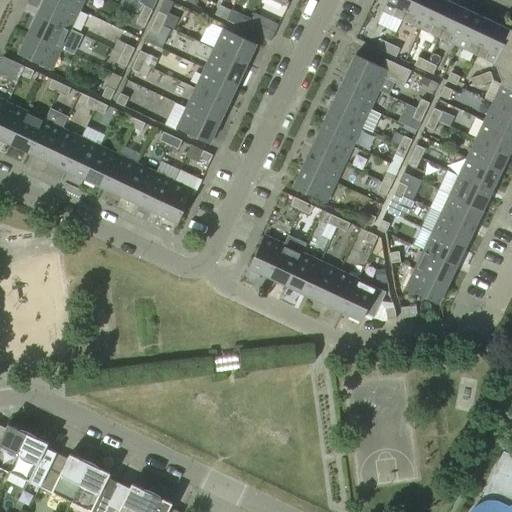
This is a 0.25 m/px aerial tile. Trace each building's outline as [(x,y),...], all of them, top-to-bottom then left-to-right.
[(58,0),(43,0),(37,14),(70,30),(79,10),(58,0)] [(58,0),(79,10),(84,0),(58,0)] [(387,0),(382,11),(402,20),(410,0),(387,0)] [(410,0),(402,20),(420,29),(433,0),(410,0)] [(444,0),(433,0),(420,29),(438,37),(454,4),(444,0)] [(454,4),(438,37),(457,46),(472,13),(454,4)] [(144,5),(139,14),(147,18),(152,9),(144,5)] [(219,8),(215,16),(226,21),(230,13),(219,8)] [(154,19),(153,21),(161,24),(162,22),(166,15),(158,11),(154,19)] [(472,13),(457,46),(463,49),(459,58),(469,63),(473,54),(475,55),(491,22),(472,13)] [(37,14),(28,33),(61,49),(70,30),(37,14)] [(139,14),(135,23),(143,27),(147,18),(139,14)] [(153,21),(148,30),(157,34),(161,24),(153,21)] [(491,22),(475,55),(493,63),(494,63),(510,30),(509,30),(491,22)] [(223,29),(213,49),(246,65),(256,44),(223,29)] [(493,63),(493,64),(495,65),(501,81),(500,84),(501,84),(511,88),(511,30),(510,29),(509,30),(510,30),(494,63),(493,63)] [(28,33),(18,54),(51,70),(61,49),(28,33)] [(381,39),(377,48),(386,52),(390,44),(381,39)] [(125,44),(121,53),(129,57),(133,48),(125,44)] [(399,47),(390,44),(386,52),(395,56),(399,47)] [(213,49),(204,69),(237,84),(246,65),(213,49)] [(139,50),(135,60),(143,63),(147,54),(139,50)] [(121,53),(116,62),(124,66),(129,57),(121,53)] [(355,55),(346,74),(379,90),(384,78),(403,87),(411,71),(385,59),(381,67),(355,55)] [(2,56),(0,60),(0,76),(16,84),(20,75),(24,67),(2,56)] [(418,56),(414,65),(423,69),(427,61),(418,56)] [(135,60),(130,69),(138,73),(143,63),(135,60)] [(436,65),(427,61),(423,69),(432,74),(436,65)] [(33,71),(24,67),(20,75),(29,79),(33,71)] [(204,69),(195,88),(228,104),(237,84),(204,69)] [(489,71),(471,78),(474,87),(493,80),(489,71)] [(111,72),(100,96),(109,100),(120,77),(111,72)] [(450,72),(446,80),(456,85),(460,76),(450,72)] [(346,74),(337,93),(370,108),(379,90),(346,74)] [(51,80),(47,88),(56,93),(61,84),(51,80)] [(71,89),(61,84),(56,93),(66,97),(71,89)] [(501,84),(492,102),(511,111),(511,88),(501,84)] [(444,86),(438,99),(446,103),(452,90),(444,86)] [(195,88),(186,108),(219,123),(228,104),(195,88)] [(119,93),(115,102),(123,106),(127,97),(119,93)] [(337,93),(328,111),(361,127),(370,108),(337,93)] [(90,98),(86,106),(95,110),(99,102),(90,98)] [(420,99),(416,108),(425,112),(429,103),(420,99)] [(99,102),(95,110),(103,114),(107,106),(99,102)] [(511,111),(492,102),(484,121),(511,134),(511,111)] [(7,103),(0,118),(0,139),(10,145),(26,111),(7,103)] [(186,108),(176,128),(209,144),(219,123),(186,108)] [(416,108),(412,118),(420,122),(425,112),(416,108)] [(434,108),(429,117),(438,121),(442,112),(434,108)] [(26,111),(10,145),(29,153),(44,120),(26,111)] [(328,111),(319,130),(353,146),(361,127),(328,111)] [(126,115),(122,123),(131,127),(135,119),(126,115)] [(429,117),(425,126),(434,130),(438,121),(429,117)] [(135,119),(131,127),(140,131),(144,123),(135,119)] [(44,120),(29,153),(47,162),(63,129),(44,120)] [(511,134),(484,121),(475,139),(508,155),(511,147),(511,134)] [(63,129),(47,162),(66,171),(81,137),(63,129)] [(319,130),(311,149),(344,164),(353,146),(319,130)] [(162,132),(159,140),(168,144),(172,137),(162,132)] [(403,136),(398,145),(407,149),(411,140),(403,136)] [(81,137),(66,171),(84,179),(100,146),(81,137)] [(172,137),(168,144),(177,149),(181,141),(172,137)] [(475,139),(466,158),(500,173),(508,155),(475,139)] [(398,145),(394,154),(403,158),(407,149),(398,145)] [(416,145),(411,154),(420,158),(424,149),(416,145)] [(100,146),(84,179),(103,188),(118,155),(100,146)] [(311,149),(302,167),(335,183),(344,164),(311,149)] [(203,151),(199,159),(208,164),(212,155),(203,151)] [(411,154),(407,163),(415,167),(420,158),(411,154)] [(118,155),(103,188),(121,197),(137,164),(118,155)] [(466,158),(458,176),(491,192),(500,173),(466,158)] [(137,164),(121,197),(140,206),(155,172),(137,164)] [(302,167),(293,187),(326,202),(335,183),(302,167)] [(155,172),(140,206),(158,214),(174,181),(155,172)] [(386,173),(381,182),(390,186),(394,177),(386,173)] [(458,176),(449,195),(482,210),(491,192),(458,176)] [(174,181),(158,214),(177,223),(193,190),(174,181)] [(381,182),(377,191),(386,195),(390,186),(381,182)] [(402,195),(407,186),(398,182),(394,191),(402,195)] [(394,191),(390,200),(398,204),(402,195),(394,191)] [(449,195),(440,213),(474,229),(482,210),(449,195)] [(294,197),(290,206),(299,210),(303,202),(294,197)] [(303,202),(299,210),(309,215),(313,206),(303,202)] [(371,226),(375,217),(367,213),(363,222),(371,226)] [(440,213),(432,232),(465,247),(474,229),(440,213)] [(331,215),(327,223),(336,227),(340,219),(331,215)] [(340,219),(336,227),(345,232),(349,224),(340,219)] [(381,220),(377,229),(385,233),(389,224),(381,220)] [(367,232),(364,240),(373,245),(377,237),(367,232)] [(432,232),(423,250),(456,266),(465,247),(432,232)] [(264,235),(248,268),(268,277),(283,244),(264,235)] [(287,235),(283,244),(268,277),(286,286),(302,253),(306,244),(287,235)] [(423,250),(414,269),(447,284),(456,266),(423,250)] [(399,251),(389,252),(390,263),(400,262),(399,251)] [(302,253),(286,286),(305,295),(320,261),(302,253)] [(320,261),(305,295),(323,303),(339,270),(320,261)] [(414,269),(405,288),(438,304),(447,284),(414,269)] [(339,270),(323,303),(341,312),(357,279),(339,270)] [(387,282),(385,271),(379,271),(380,283),(387,282)] [(357,279),(341,312),(361,321),(364,313),(374,317),(386,292),(369,284),(370,282),(362,279),(362,281),(357,279)] [(410,307),(401,308),(403,323),(414,322),(413,317),(411,317),(410,307)] [(395,309),(385,310),(387,320),(396,319),(395,309)] [(0,467),(9,472),(28,434),(7,424),(2,434),(0,432),(0,467)] [(28,434),(9,472),(40,487),(54,459),(43,454),(48,444),(28,434)] [(511,511),(511,455),(503,451),(481,498),(479,499),(481,504),(476,506),(472,510),(470,511),(511,511)] [(54,459),(40,487),(71,502),(90,464),(69,454),(64,464),(54,459)] [(90,464),(71,502),(90,511),(89,511),(104,511),(116,489),(105,483),(110,473),(90,464)] [(116,489),(104,511),(142,511),(152,494),(131,484),(127,494),(116,489)] [(152,494),(142,511),(167,511),(172,503),(152,494)]
